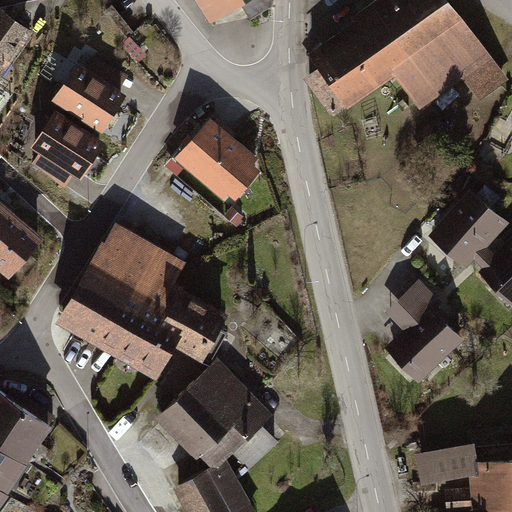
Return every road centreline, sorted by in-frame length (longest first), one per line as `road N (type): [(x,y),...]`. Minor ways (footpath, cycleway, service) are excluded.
road 1 (tertiary): [(381,511),(290,85)]
road 2 (residential): [(205,63),(48,314),(40,350)]
road 3 (residential): [(141,511),(40,350)]
